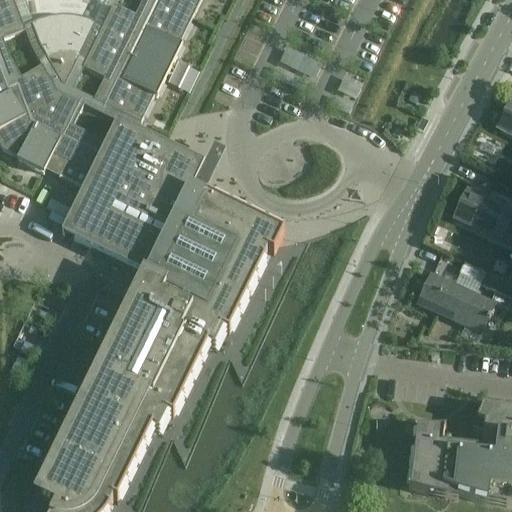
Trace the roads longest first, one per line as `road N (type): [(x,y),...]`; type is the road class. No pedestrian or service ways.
road 1 (residential): [(409,203),(511,19)]
road 2 (residential): [(326,348),(271,511)]
road 3 (residential): [(409,203),(377,232),(326,348)]
road 4 (residential): [(359,360),(409,203)]
road 5 (residential): [(316,511),(359,360)]
